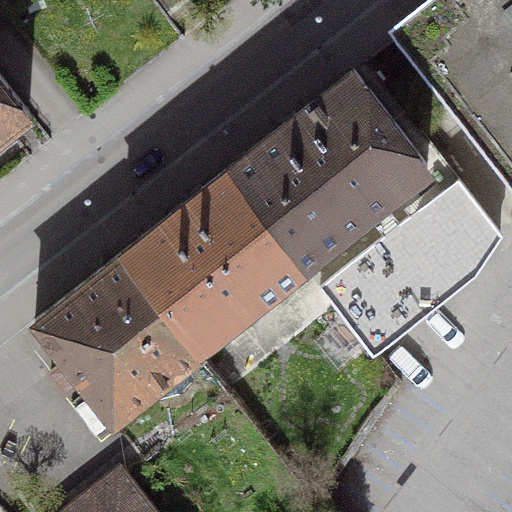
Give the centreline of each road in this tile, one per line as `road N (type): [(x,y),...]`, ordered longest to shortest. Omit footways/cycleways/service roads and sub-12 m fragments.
road 1 (primary): [(334,0),(108,178)]
road 2 (residential): [(0,36),(108,178)]
road 3 (primary): [(108,178),(0,263)]
